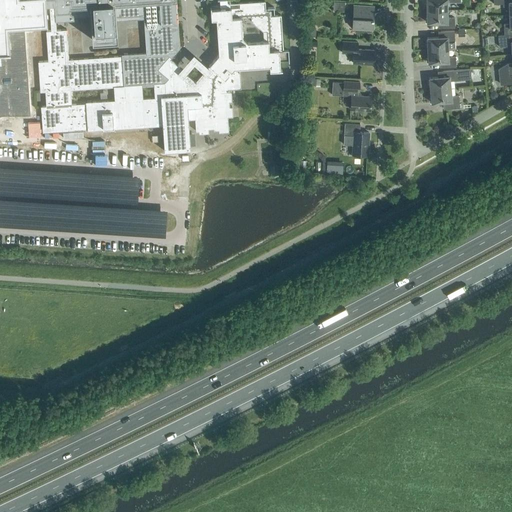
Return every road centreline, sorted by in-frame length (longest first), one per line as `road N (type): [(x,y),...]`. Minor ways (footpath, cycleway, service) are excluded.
road 1 (motorway): [(511,226),(0,484)]
road 2 (motorway): [(2,511),(511,255)]
road 3 (residential): [(406,47),(413,154),(511,98)]
